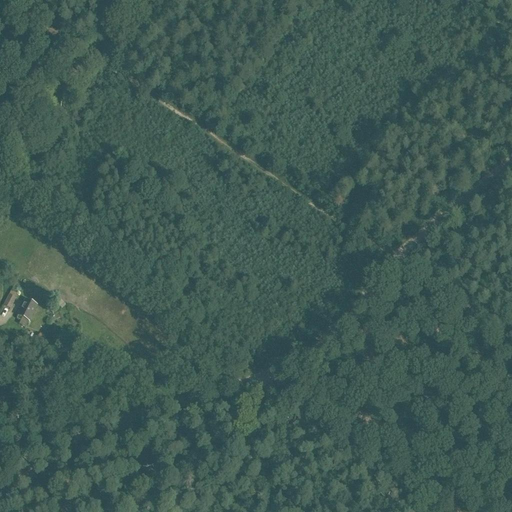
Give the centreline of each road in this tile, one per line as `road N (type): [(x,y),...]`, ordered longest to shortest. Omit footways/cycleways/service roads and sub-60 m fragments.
road 1 (unclassified): [(0,469),(306,357),(335,336),(394,259),(511,155)]
road 2 (unknown): [(394,259),(21,0)]
road 3 (track): [(416,511),(261,377)]
road 4 (unknown): [(394,259),(511,332)]
